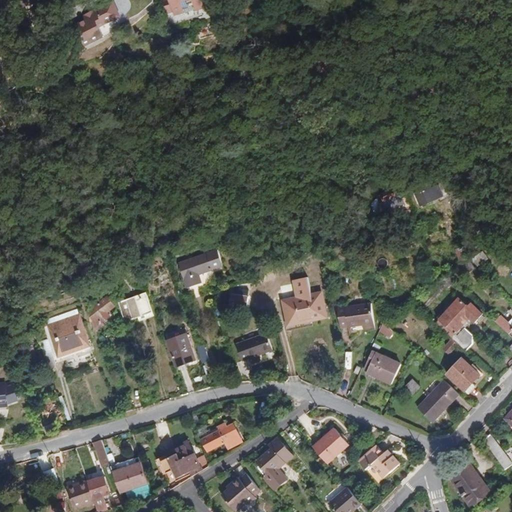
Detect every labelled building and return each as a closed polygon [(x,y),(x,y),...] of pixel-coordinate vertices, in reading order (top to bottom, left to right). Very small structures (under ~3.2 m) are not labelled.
[(93,43),(111,35),(108,29),(119,23),(117,20),(128,14),(121,0),(118,0),(100,9),(101,12),(93,16),(78,23),(84,35),(88,33),(93,43)] [(187,8),(188,13),(206,6),(203,0),(173,0),(172,1),(176,12),(187,8)] [(108,29),(111,35),(122,29),(119,23),(108,29)] [(89,45),(93,43),(88,33),(84,35),(89,45)] [(408,192),(415,210),(444,197),(439,184),(432,186),(428,180),(408,192)] [(377,198),(381,207),(384,207),(385,206),(386,207),(399,208),(404,205),(395,188),(377,198)] [(472,259),(477,266),(487,259),(482,252),(472,259)] [(212,270),(206,253),(178,263),(183,279),(187,289),(202,284),(199,275),(212,270)] [(462,268),(466,274),(474,269),(469,263),(462,268)] [(446,286),(448,288),(454,283),(449,277),(443,282),(446,286)] [(426,308),(446,286),(443,282),(422,304),(426,308)] [(153,312),(146,292),(118,302),(124,322),(153,312)] [(327,317),(321,293),(283,301),(285,310),(287,309),(290,322),(310,318),(310,321),(327,317)] [(238,307),(246,307),(248,296),(230,294),(229,306),(238,307)] [(107,297),(88,311),(95,328),(110,317),(107,312),(115,306),(107,297)] [(364,329),(375,327),(372,303),(346,307),(346,305),(338,307),(341,328),(349,327),(349,333),(357,332),(356,326),(363,325),(364,329)] [(454,304),(440,319),(436,323),(445,332),(452,337),(467,350),(473,344),(473,336),(463,326),(470,318),(475,322),(483,314),(470,303),(463,311),(454,304)] [(229,306),(223,305),(227,316),(240,312),(238,307),(229,306)] [(79,314),(47,325),(52,338),(48,339),(56,363),(91,350),(79,314)] [(496,321),(501,326),(506,320),(501,316),(496,321)] [(511,320),(511,321),(508,318),(506,320),(501,326),(509,334),(511,330),(511,320)] [(384,322),(380,331),(390,338),(395,333),(384,322)] [(236,345),(242,361),(273,350),(267,333),(236,345)] [(196,360),(187,334),(167,340),(176,367),(196,360)] [(444,349),(450,354),(458,345),(453,340),(444,349)] [(204,345),(197,348),(203,364),(209,361),(204,345)] [(392,385),(401,364),(376,353),(374,352),(365,371),(368,372),(367,373),(392,385)] [(448,375),(466,392),(473,384),(481,375),(463,359),(448,375)] [(406,387),(414,395),(421,387),(413,380),(406,387)] [(418,408),(433,423),(460,394),(445,380),(418,408)] [(0,405),(8,405),(8,403),(18,399),(12,382),(6,384),(0,384),(0,405)] [(466,392),(469,395),(477,387),(473,384),(466,392)] [(30,401),(41,437),(58,432),(54,424),(43,428),(34,400),(30,401)] [(243,441),(234,424),(227,427),(220,431),(201,440),(207,452),(225,443),(228,449),(243,441)] [(327,463),(349,445),(335,429),(314,448),(327,463)] [(506,470),(511,465),(511,463),(490,435),(483,440),(506,470)] [(288,479),(279,469),(294,456),(279,438),(270,445),(273,449),(257,462),(261,466),(269,475),(266,477),(265,478),(275,490),(288,479)] [(109,462),(102,439),(92,442),(100,465),(109,462)] [(195,453),(189,441),(184,443),(185,446),(190,456),(195,453)] [(366,455),(372,450),(367,444),(361,449),(364,453),(366,455)] [(401,464),(393,456),(391,458),(386,452),(384,454),(377,445),(372,450),(366,455),(359,461),(366,470),(372,465),(384,479),(401,464)] [(203,470),(209,466),(205,456),(197,459),(195,453),(190,456),(185,446),(176,450),(177,453),(161,461),(166,473),(171,471),(174,469),(179,480),(191,474),(192,477),(203,470)] [(359,461),(366,455),(364,453),(357,459),(359,461)] [(112,471),(141,462),(140,458),(111,467),(112,471)] [(149,484),(141,462),(112,471),(120,494),(149,484)] [(489,491),(470,465),(454,477),(465,493),(463,494),(470,504),(489,491)] [(269,475),(261,466),(258,468),(266,477),(269,475)] [(51,487),(59,483),(54,468),(42,472),(47,485),(48,486),(49,487),(50,487),(51,487)] [(250,504),(257,498),(255,496),(262,491),(248,474),(241,479),(239,478),(232,483),(234,485),(229,489),(222,495),(237,511),(248,502),(250,504)] [(110,494),(104,477),(87,483),(93,500),(94,502),(97,511),(103,511),(110,510),(108,504),(105,505),(102,496),(110,494)] [(465,493),(454,477),(452,479),(463,494),(465,493)] [(87,483),(87,481),(77,484),(78,486),(67,490),(74,509),(94,502),(93,500),(87,483)] [(336,511),(352,511),(362,504),(348,488),(348,487),(329,504),(336,511)] [(127,504),(151,497),(148,488),(124,495),(127,504)] [(112,508),(123,504),(121,498),(110,502),(112,508)]
